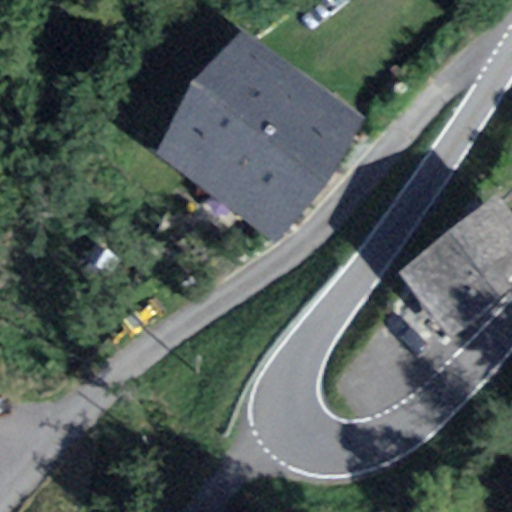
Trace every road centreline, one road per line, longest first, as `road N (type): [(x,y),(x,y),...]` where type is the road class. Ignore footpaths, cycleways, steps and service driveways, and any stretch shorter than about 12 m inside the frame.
road 1 (unclassified): [(511,59),(314,339),(288,406),(291,424),(314,443),(340,448),(386,439),(453,389),(511,327)]
road 2 (residential): [(511,58),(475,58),(439,86),(297,246),(185,322),(0,473)]
